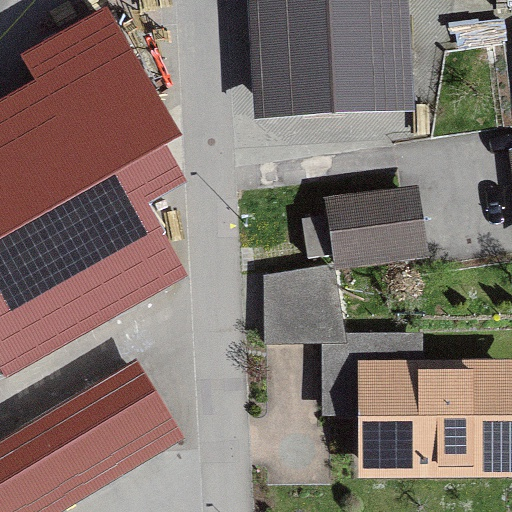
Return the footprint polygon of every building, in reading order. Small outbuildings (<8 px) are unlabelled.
[(402,0),(263,0),(277,116),(414,101),(402,0)] [(172,282),(127,200),(173,175),(141,118),(156,110),(103,17),(27,61),(42,87),(0,110),(0,367),(5,376),(172,282)] [(329,206),(338,265),(416,255),(408,195),(329,206)] [(308,258),(334,254),(328,217),(302,221),(308,258)] [(266,344),(344,343),(332,267),(266,278),(266,344)] [(0,448),(0,511),(61,511),(164,452),(155,436),(167,428),(133,370),(0,448)] [(510,375),(368,376),(368,468),(510,467),(510,375)]
